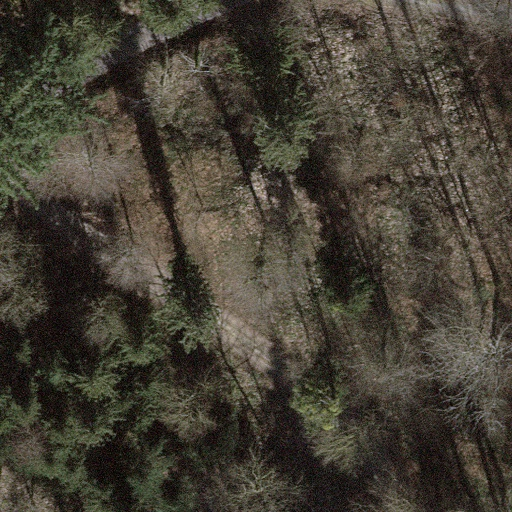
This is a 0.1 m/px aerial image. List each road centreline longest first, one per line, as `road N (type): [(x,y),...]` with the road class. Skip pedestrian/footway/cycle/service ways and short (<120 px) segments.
road 1 (track): [(409,511),(363,444),(224,322),(0,168)]
road 2 (unclassified): [(222,0),(139,35),(0,124)]
